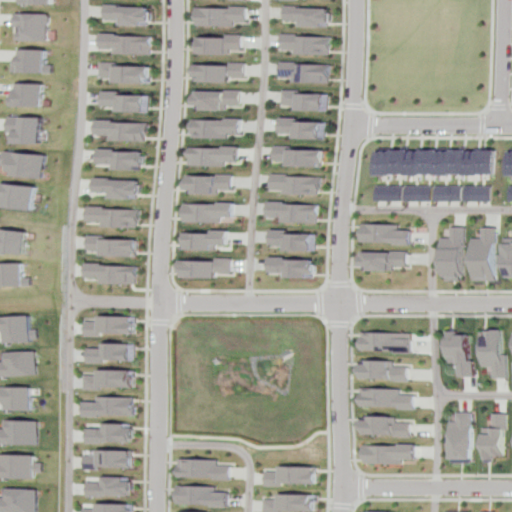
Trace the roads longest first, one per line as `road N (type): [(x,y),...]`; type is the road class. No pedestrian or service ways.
road 1 (residential): [(353,0),(338,511)]
road 2 (residential): [(161,511),(173,0)]
road 3 (residential): [(78,298),(511,302)]
road 4 (residential): [(511,487),(340,486)]
road 5 (residential): [(511,124),(350,124)]
road 6 (residential): [(502,124),(501,0)]
